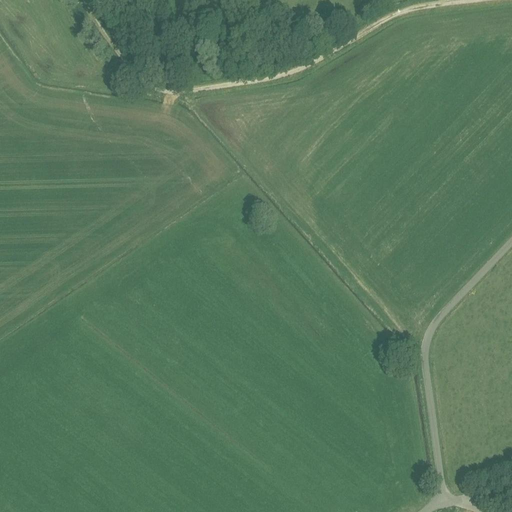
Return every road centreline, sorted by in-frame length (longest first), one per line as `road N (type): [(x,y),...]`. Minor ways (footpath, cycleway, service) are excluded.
road 1 (unclassified): [(494,0),(406,11),(292,72),(175,94),(146,85),(119,59),(83,0)]
road 2 (unclassified): [(440,499),(424,346),(436,320),(511,240)]
